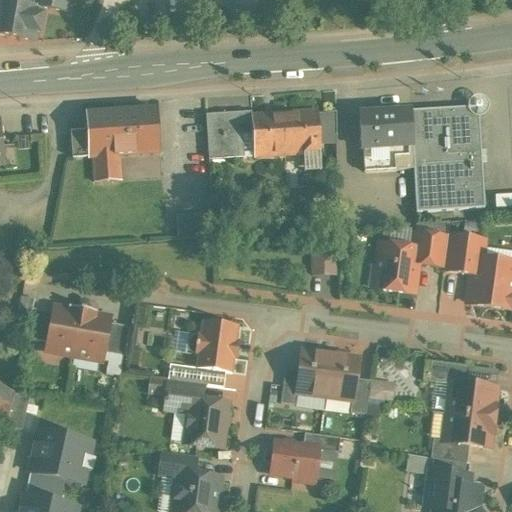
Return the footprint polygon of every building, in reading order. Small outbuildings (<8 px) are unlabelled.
[(69,0),(34,0),(35,1),(50,4),(49,11),(68,14),(69,0)] [(44,9),(1,1),(0,8),(0,37),(38,44),(44,9)] [(478,108),(431,111),(431,110),(412,111),(413,112),(410,113),(412,149),(396,149),(398,172),(414,171),(416,214),(485,210),(478,108)] [(157,112),(85,117),(86,133),(71,134),(73,160),(94,159),(95,185),(119,183),(118,157),(144,155),(145,169),(160,168),(159,154),(160,154),(157,112)] [(410,113),(359,116),(361,152),(363,151),(365,174),(398,172),(396,149),(412,149),(410,113)] [(318,115),(251,119),(251,114),(206,117),(209,162),(225,161),(224,144),(226,142),(228,139),(252,138),(254,159),(320,155),(318,115)] [(211,215),(176,218),(177,240),(213,238),(211,215)] [(448,240),(415,236),(413,250),(422,252),(420,266),(444,270),(448,240)] [(487,243),(448,238),(444,270),(443,274),(471,277),(472,265),(484,266),(484,262),(487,243)] [(413,250),(385,247),(382,264),(378,267),(375,291),(413,296),(417,269),(420,266),(422,252),(413,250)] [(335,277),(335,249),(309,249),(309,277),(335,277)] [(511,265),(484,262),(484,266),(472,265),(471,277),(473,281),(472,293),(470,295),(468,306),(511,312),(511,302),(511,265)] [(47,346),(52,316),(32,312),(26,343),(47,346)] [(74,358),(81,317),(53,312),(52,316),(47,346),(46,353),(74,358)] [(110,322),(81,317),(74,358),(103,363),(110,322)] [(218,326),(202,324),(200,337),(198,337),(195,357),(197,357),(196,370),(202,371),(232,375),(234,361),(236,361),(238,344),(236,343),(238,329),(222,327),(222,326),(218,326)] [(322,353),(321,356),(302,354),(300,374),(297,395),(298,395),(325,399),(331,354),(322,353)] [(358,361),(339,358),(340,355),(331,354),(325,399),(351,403),(352,403),(355,381),(358,361)] [(469,368),(425,363),(423,383),(451,386),(452,385),(467,387),(469,368)] [(196,370),(170,367),(168,383),(200,387),(200,386),(202,371),(196,370)] [(300,374),(285,372),(280,405),(296,407),(298,395),(297,395),(300,374)] [(370,383),(355,381),(352,403),(351,403),(350,414),(366,416),(370,383)] [(168,383),(166,398),(201,403),(203,388),(207,388),(207,387),(200,386),(200,387),(168,383)] [(467,387),(452,385),(451,386),(448,417),(494,422),(495,415),(493,415),(496,390),(467,387)] [(14,395),(0,387),(0,423),(7,427),(13,396),(14,395)] [(28,398),(13,396),(7,427),(5,434),(19,437),(28,398)] [(201,403),(166,398),(164,413),(188,416),(184,446),(222,450),(224,430),(226,429),(228,417),(226,415),(228,406),(201,403)] [(494,422),(448,417),(444,443),(444,444),(469,448),(489,450),(491,430),(493,430),(494,422)] [(91,445),(38,433),(29,474),(82,486),(91,445)] [(340,440),(304,435),(303,448),(319,451),(318,452),(338,455),(340,440)] [(469,448),(444,444),(444,443),(433,441),(431,461),(433,461),(466,465),(469,448)] [(303,448),(275,445),(271,476),(314,482),(318,452),(319,451),(303,448)] [(196,459),(162,455),(159,479),(177,481),(178,474),(194,476),(196,459)] [(466,465),(433,461),(431,473),(468,478),(470,466),(466,465)] [(468,478),(431,473),(426,510),(433,511),(475,511),(473,509),(477,507),(479,491),(467,489),(468,478)] [(194,476),(178,474),(177,481),(176,489),(179,493),(176,511),(215,511),(219,480),(194,476)] [(76,511),(77,509),(24,498),(20,511),(76,511)]
